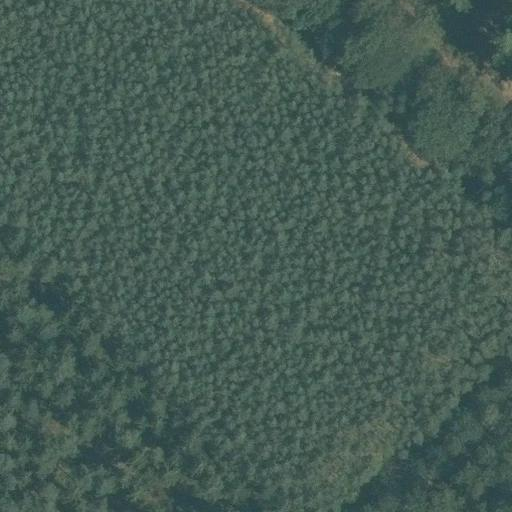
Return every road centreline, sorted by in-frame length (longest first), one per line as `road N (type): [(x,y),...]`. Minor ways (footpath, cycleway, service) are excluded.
road 1 (track): [(0,233),(270,511)]
road 2 (track): [(403,511),(511,412)]
